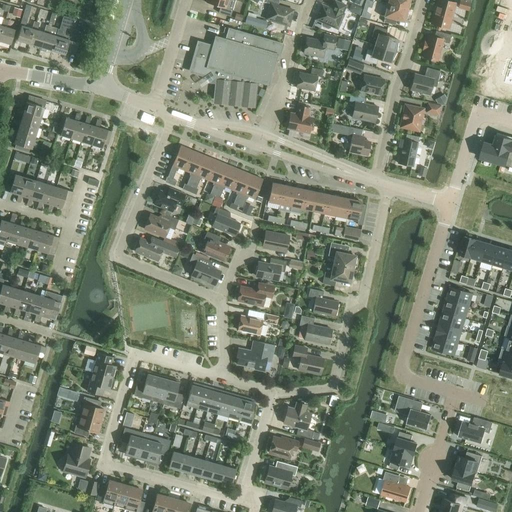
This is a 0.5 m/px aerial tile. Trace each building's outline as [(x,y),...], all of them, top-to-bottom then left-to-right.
[(230,17),(235,0),(206,0),(206,1),(207,1),(206,3),(221,7),(219,13),(230,17)] [(266,19),(289,26),(294,10),(278,6),(279,0),(266,0),(266,3),(271,4),(266,19)] [(389,0),(388,4),(408,9),(409,0),(389,0)] [(434,13),(431,24),(449,28),(456,3),(443,0),(437,0),(436,6),(437,7),(435,13),(434,13)] [(322,5),(315,20),(323,23),(322,25),(323,26),(328,28),(330,28),(330,26),(338,29),(344,14),(343,14),(346,6),(335,1),(332,9),(322,5)] [(468,11),(470,3),(461,1),(459,8),(468,11)] [(95,16),(101,17),(104,6),(98,4),(95,16)] [(388,4),(385,16),(384,22),(395,25),(397,20),(404,22),(408,9),(388,4)] [(351,5),(348,10),(359,15),(362,9),(352,5),(351,5)] [(14,8),(12,16),(19,18),(22,10),(14,8)] [(362,11),(360,17),(369,20),(371,14),(366,13),(362,11)] [(46,25),(44,32),(45,33),(41,47),(53,51),(57,36),(56,36),(58,29),(52,27),(54,20),(56,14),(52,12),(48,26),(46,25)] [(57,36),(53,51),(65,55),(66,50),(68,51),(69,51),(75,53),(76,53),(78,46),(77,45),(72,44),(71,43),(69,43),(70,40),(63,38),(65,31),(66,28),(73,30),(76,20),(63,16),(62,21),(59,29),(58,29),(56,36),(57,36)] [(246,16),(244,23),(266,29),(268,22),(255,19),(247,16),(246,16)] [(17,40),(29,44),(34,29),(32,29),(32,28),(26,26),(28,19),(22,18),(20,25),(22,26),(17,40)] [(3,26),(0,35),(0,41),(10,44),(15,29),(7,27),(9,20),(5,19),(3,19),(1,26),(3,26)] [(34,29),(29,44),(41,47),(45,33),(44,32),(38,30),(40,23),(34,21),(32,28),(32,29),(34,29)] [(377,39),(375,45),(397,52),(398,42),(397,42),(398,40),(385,36),(387,30),(375,26),(372,37),(377,39)] [(192,64),(190,69),(194,70),(206,74),(208,74),(210,77),(212,80),(216,81),(214,99),(227,100),(241,102),(255,103),(257,81),(268,84),(276,55),(277,55),(279,56),(283,44),(225,28),(223,34),(222,39),(216,37),(213,49),(197,44),(192,64)] [(429,36),(423,57),(438,61),(443,42),(449,43),(451,35),(436,31),(435,37),(429,36)] [(327,49),(334,50),(336,37),(324,35),(323,42),(307,38),(304,53),(323,57),(325,50),(327,49)] [(368,50),(364,61),(376,65),(378,59),(391,63),(391,60),(393,61),(397,52),(375,45),(373,52),(368,50)] [(353,53),(352,58),(360,61),(362,56),(360,55),(353,53)] [(349,60),(346,68),(360,74),(363,66),(349,60)] [(299,72),(296,87),(314,91),(318,76),(322,77),(324,70),(312,68),(310,75),(299,72)] [(415,75),(411,89),(418,91),(420,95),(424,93),(429,94),(431,85),(436,87),(440,71),(427,68),(425,75),(427,78),(415,75)] [(364,75),(361,91),(362,91),(363,91),(365,92),(381,95),(384,79),(364,75)] [(444,94),(435,100),(437,104),(444,105),(446,98),(444,94)] [(351,95),(350,101),(356,103),(352,118),(375,123),(378,107),(365,104),(366,98),(364,98),(360,97),(357,96),(351,95)] [(29,96),(24,111),(24,112),(42,118),(45,107),(46,101),(29,96)] [(438,114),(440,107),(428,104),(427,112),(438,114)] [(288,129),(309,133),(312,118),(308,117),(310,108),(298,106),(296,113),(294,114),(291,113),(288,129)] [(406,106),(401,127),(418,131),(423,109),(406,106)] [(23,115),(21,121),(21,123),(39,128),(42,118),(24,112),(24,111),(17,108),(16,113),(23,115)] [(62,117),(59,128),(57,134),(61,135),(60,136),(71,139),(76,121),(78,122),(79,121),(81,115),(77,114),(75,120),(66,118),(66,119),(62,117)] [(76,121),(71,139),(81,142),(87,124),(89,125),(91,118),(87,117),(85,123),(79,121),(78,122),(76,121)] [(13,123),(20,125),(18,131),(18,133),(35,138),(39,128),(21,123),(21,121),(14,119),(13,123)] [(87,124),(81,142),(92,145),(97,127),(99,128),(101,121),(97,120),(95,127),(89,125),(87,124)] [(331,123),(330,132),(352,137),(349,151),(368,155),(371,143),(364,141),(364,137),(361,137),(363,130),(350,127),(331,123)] [(92,145),(102,148),(104,143),(108,145),(112,132),(108,131),(108,130),(99,128),(97,127),(92,145)] [(32,149),(35,138),(18,133),(18,131),(11,129),(10,133),(17,135),(14,144),(32,149)] [(49,132),(47,139),(54,141),(56,134),(49,132)] [(485,144),(481,160),(505,167),(505,166),(510,167),(509,172),(511,172),(511,141),(511,139),(511,137),(497,133),(495,142),(494,147),(485,144)] [(401,148),(398,163),(413,166),(418,143),(419,138),(406,135),(405,140),(401,139),(399,147),(401,148)] [(321,137),(318,147),(325,148),(327,139),(321,137)] [(180,146),(168,177),(173,179),(176,170),(177,170),(178,168),(184,171),(192,151),(180,146)] [(190,176),(186,185),(184,184),(182,189),(190,192),(204,156),(192,151),(184,171),(190,173),(189,175),(190,176)] [(17,154),(15,160),(22,162),(24,156),(17,154)] [(204,156),(190,192),(196,195),(198,190),(196,189),(200,179),(201,180),(202,178),(208,180),(215,160),(204,156)] [(74,166),(80,168),(82,162),(81,162),(76,160),(74,166)] [(215,160),(208,180),(214,183),(213,185),(214,185),(210,194),(215,196),(226,165),(215,160)] [(87,161),(84,169),(91,171),(94,163),(87,161)] [(226,165),(215,196),(219,198),(223,189),(224,189),(225,187),(231,190),(239,170),(226,165)] [(72,169),(70,176),(77,178),(79,171),(72,169)] [(239,170),(231,190),(237,192),(236,194),(237,195),(233,204),(238,206),(251,175),(239,170)] [(4,190),(19,195),(21,195),(26,177),(15,174),(14,179),(8,177),(4,190)] [(251,175),(238,206),(243,208),(247,198),(248,199),(248,197),(255,199),(256,196),(263,180),(251,175)] [(19,195),(17,201),(20,203),(22,196),(29,198),(31,198),(36,180),(26,177),(21,195),(19,195)] [(99,181),(89,178),(87,184),(98,187),(99,181)] [(31,198),(29,198),(27,204),(31,206),(33,199),(39,201),(41,201),(46,183),(36,180),(31,198)] [(39,201),(37,208),(41,209),(43,202),(50,204),(51,205),(57,187),(46,183),(41,201),(39,201)] [(268,201),(280,204),(283,186),(272,183),(268,201)] [(283,186),(280,204),(291,206),(295,188),(283,186)] [(51,205),(50,204),(47,211),(51,212),(53,205),(68,210),(73,192),(67,190),(68,190),(57,187),(51,205)] [(291,206),(302,208),(306,191),(295,188),(291,206)] [(172,211),(175,204),(180,206),(182,201),(183,202),(186,196),(169,189),(167,194),(160,192),(155,204),(172,211)] [(306,191),(302,208),(313,211),(317,193),(306,191)] [(317,193),(313,211),(324,213),(328,195),(317,193)] [(206,194),(203,201),(211,204),(214,197),(206,194)] [(328,195),(324,213),(336,215),(339,198),(328,195)] [(215,197),(211,205),(216,207),(219,208),(223,200),(215,197)] [(339,198),(336,215),(347,218),(350,200),(339,198)] [(350,200),(347,218),(357,220),(357,224),(362,225),(364,217),(367,205),(362,204),(362,202),(350,200)] [(243,210),(242,212),(250,215),(251,213),(252,210),(252,209),(244,206),(244,207),(243,210)] [(217,215),(212,226),(235,236),(236,232),(238,232),(240,226),(239,225),(240,223),(228,218),(230,213),(219,208),(216,207),(213,213),(217,215)] [(163,214),(161,219),(150,215),(144,229),(165,237),(166,237),(169,228),(174,230),(179,220),(163,214)] [(0,219),(0,244),(5,246),(6,241),(12,223),(14,224),(16,217),(12,216),(10,222),(1,220),(0,219)] [(268,216),(267,221),(284,225),(285,219),(268,216)] [(12,223),(6,241),(17,244),(22,227),(24,227),(26,220),(22,219),(20,226),(14,224),(12,223)] [(195,219),(193,224),(199,227),(201,222),(195,219)] [(291,221),(289,226),(306,229),(307,224),(291,221)] [(22,227),(17,244),(27,247),(32,230),(34,230),(36,223),(32,222),(30,229),(24,227),(22,227)] [(32,230),(27,247),(37,251),(43,233),(44,233),(45,233),(47,226),(43,225),(41,232),(34,230),(32,230)] [(313,225),(312,231),(328,234),(329,228),(313,225)] [(345,227),(342,237),(359,240),(361,231),(345,227)] [(335,228),(334,235),(342,237),(343,229),(335,228)] [(220,237),(207,231),(204,239),(208,240),(203,252),(224,261),(230,248),(218,242),(220,237)] [(262,248),(286,252),(289,236),(266,231),(262,248)] [(296,232),(295,239),(307,241),(308,235),(296,232)] [(43,233),(37,251),(47,254),(46,258),(52,260),(59,238),(53,236),(45,233),(44,233),(43,233)] [(135,252),(158,261),(161,252),(175,257),(179,249),(162,242),(151,237),(149,242),(140,238),(135,252)] [(165,237),(162,242),(179,249),(181,249),(181,248),(183,244),(171,239),(166,237),(165,237)] [(465,237),(459,254),(470,257),(476,240),(473,239),(465,237)] [(476,240),(470,257),(481,261),(487,244),(478,241),(476,240)] [(335,257),(333,265),(353,270),(356,256),(342,253),(343,245),(331,243),(328,256),(335,257)] [(487,244),(481,261),(493,264),(498,247),(490,245),(487,244)] [(498,247),(493,264),(504,267),(509,250),(501,248),(498,247)] [(182,251),(180,256),(187,260),(190,254),(182,251)] [(193,254),(191,258),(190,262),(195,264),(191,275),(215,285),(220,272),(208,267),(211,261),(193,254)] [(278,280),(280,272),(284,272),(286,261),(270,258),(269,265),(259,263),(256,276),(278,280)] [(23,259),(21,266),(28,268),(30,261),(23,259)] [(454,260),(451,272),(458,274),(461,262),(454,260)] [(302,263),(290,261),(288,268),(301,270),(302,263)] [(325,272),(322,284),(335,286),(336,280),(350,283),(353,270),(333,265),(332,274),(325,272)] [(175,266),(172,273),(179,276),(182,269),(175,266)] [(0,273),(0,302),(6,305),(7,305),(13,287),(3,284),(5,275),(0,273)] [(465,277),(463,284),(474,287),(476,280),(465,277)] [(262,306),(265,296),(271,297),(274,287),(259,284),(258,291),(241,287),(238,301),(262,306)] [(7,305),(6,305),(4,311),(8,313),(10,306),(16,308),(18,308),(23,290),(13,287),(7,305)] [(448,296),(447,300),(469,306),(472,294),(464,292),(465,290),(459,288),(458,290),(451,288),(448,296)] [(315,298),(312,312),(335,316),(338,302),(322,299),(324,292),(310,289),(308,297),(315,298)] [(16,308),(14,314),(18,316),(20,309),(26,311),(28,311),(34,293),(23,290),(18,308),(16,308)] [(28,311),(26,311),(24,321),(27,322),(30,312),(37,314),(39,314),(44,296),(34,293),(28,311)] [(37,314),(35,321),(39,322),(41,315),(49,318),(53,319),(58,302),(54,300),(55,300),(44,296),(39,314),(37,314)] [(444,309),(443,312),(465,319),(469,306),(447,300),(444,309)] [(285,308),(283,317),(290,319),(293,310),(285,308)] [(441,321),(440,324),(461,331),(465,319),(443,312),(441,321)] [(278,317),(266,314),(264,322),(277,325),(278,317)] [(241,316),(238,330),(259,335),(264,336),(266,326),(261,325),(263,320),(241,316)] [(307,327),(304,339),(329,344),(332,330),(313,326),(314,318),(301,316),(299,325),(307,327)] [(439,327),(436,336),(458,343),(461,331),(440,324),(439,327)] [(0,333),(0,352),(0,353),(0,356),(3,358),(9,336),(11,337),(13,330),(9,329),(7,335),(1,333),(1,334),(0,333)] [(9,336),(3,358),(4,354),(14,357),(19,339),(21,340),(23,333),(20,332),(18,339),(11,337),(9,336)] [(19,339),(14,357),(25,360),(30,343),(32,343),(34,336),(30,335),(28,342),(21,340),(19,339)] [(435,340),(432,349),(440,351),(440,353),(446,355),(446,353),(449,354),(454,355),(458,343),(436,336),(435,340)] [(279,338),(278,346),(284,347),(286,340),(279,338)] [(238,348),(237,357),(239,357),(237,364),(255,368),(255,369),(264,371),(267,357),(272,358),(274,345),(253,341),(251,351),(238,348)] [(30,343),(25,360),(35,364),(39,352),(44,353),(46,348),(40,346),(32,343),(30,343)] [(86,345),(84,354),(93,356),(96,348),(86,345)] [(300,359),(298,370),(320,375),(324,359),(305,355),(307,349),(295,346),(292,357),(300,359)] [(471,347),(467,361),(474,363),(478,349),(471,347)] [(500,356),(499,361),(511,365),(511,352),(507,351),(505,358),(500,356)] [(98,353),(92,372),(113,378),(116,366),(110,365),(112,357),(98,353)] [(485,361),(479,359),(476,367),(487,370),(490,359),(486,357),(485,361)] [(511,365),(499,361),(503,363),(500,374),(511,377),(511,365)] [(87,392),(102,396),(104,388),(110,390),(113,378),(92,372),(87,392)] [(138,383),(135,395),(152,400),(158,376),(153,374),(152,375),(147,374),(144,385),(138,383)] [(30,375),(28,382),(34,384),(36,378),(30,375)] [(158,376),(152,400),(162,403),(169,378),(163,377),(163,378),(159,377),(159,376),(158,376)] [(169,378),(162,403),(179,408),(182,396),(176,394),(180,382),(173,380),(173,381),(169,380),(169,379),(169,378)] [(13,389),(15,383),(4,379),(3,384),(10,386),(9,387),(13,389)] [(192,385),(187,401),(186,405),(197,409),(203,386),(195,384),(195,386),(192,385)] [(203,386),(197,409),(207,411),(213,391),(210,390),(211,388),(203,386)] [(62,388),(59,396),(67,398),(69,390),(62,388)] [(213,391),(207,411),(218,414),(224,392),(216,389),(216,392),(213,391)] [(224,392),(218,414),(228,417),(234,397),(231,396),(232,394),(224,392)] [(0,416),(0,417),(1,415),(5,416),(10,401),(0,398),(0,397),(1,393),(0,393),(0,416)] [(234,397),(228,417),(229,418),(229,417),(239,419),(238,420),(245,398),(237,395),(236,398),(234,397)] [(399,396),(395,411),(403,414),(409,415),(406,424),(427,430),(432,416),(426,414),(420,412),(421,408),(423,403),(399,396)] [(84,405),(81,416),(93,419),(101,421),(104,410),(96,407),(98,401),(84,397),(82,404),(84,405)] [(245,398),(238,420),(252,424),(254,414),(252,414),(255,403),(252,402),(253,400),(245,398)] [(296,435),(311,439),(312,438),(313,432),(314,432),(307,430),(312,414),(305,412),(307,405),(297,402),(295,409),(288,407),(283,423),(298,428),(296,435)] [(54,411),(51,422),(58,424),(61,413),(54,411)] [(372,411),(370,418),(385,422),(387,415),(372,411)] [(126,413),(123,424),(129,426),(132,414),(126,413)] [(76,426),(74,433),(88,437),(89,430),(97,433),(101,421),(93,419),(81,416),(78,426),(76,426)] [(463,422),(459,437),(481,444),(484,432),(489,433),(493,423),(479,419),(476,418),(475,422),(474,425),(468,424),(463,422)] [(192,424),(191,427),(198,429),(199,424),(200,420),(194,419),(193,423),(192,424)] [(202,430),(206,431),(212,433),(214,428),(215,425),(204,422),(202,430)] [(379,423),(377,429),(383,431),(385,424),(379,423)] [(130,455),(129,456),(135,458),(140,440),(142,433),(125,429),(122,441),(124,442),(128,443),(125,453),(128,454),(130,455)] [(47,430),(45,438),(52,440),(54,432),(47,430)] [(400,432),(394,450),(413,455),(414,454),(417,444),(411,442),(412,439),(413,436),(400,432)] [(140,440),(135,458),(136,458),(136,457),(139,457),(140,458),(140,459),(146,461),(153,436),(142,433),(140,440)] [(153,436),(146,461),(146,460),(149,460),(150,461),(150,462),(156,464),(160,452),(163,453),(166,453),(170,441),(153,436)] [(269,453),(289,459),(291,449),(296,451),(298,442),(287,439),(287,441),(273,437),(269,453)] [(302,447),(317,452),(320,443),(304,439),(302,447)] [(68,454),(64,471),(85,477),(90,460),(87,459),(90,448),(73,443),(70,454),(68,454)] [(394,450),(389,467),(398,470),(400,464),(404,465),(410,467),(413,455),(394,450)] [(176,469),(179,470),(183,454),(173,452),(169,467),(176,469)] [(459,459),(456,468),(475,473),(475,474),(477,475),(477,474),(482,456),(467,452),(465,458),(459,456),(459,459)] [(183,454),(179,470),(183,471),(189,473),(194,457),(183,454)] [(194,457),(189,473),(197,475),(200,476),(205,460),(194,457)] [(205,460),(200,476),(203,477),(211,479),(215,463),(205,460)] [(280,462),(278,467),(276,469),(269,467),(265,482),(288,489),(292,475),(295,476),(297,467),(280,462)] [(215,463),(211,479),(218,481),(222,482),(226,466),(215,463)] [(226,466),(222,482),(224,483),(232,485),(236,469),(226,466)] [(455,470),(452,479),(458,481),(457,487),(469,491),(475,474),(475,473),(456,468),(455,470)] [(379,478),(374,494),(380,495),(383,496),(407,503),(411,489),(411,487),(407,486),(406,486),(401,485),(399,484),(397,484),(398,484),(399,480),(399,478),(400,476),(385,472),(383,479),(379,478)] [(80,479),(77,490),(86,492),(89,482),(80,479)] [(85,493),(95,496),(98,482),(89,480),(89,482),(86,492),(85,493)] [(97,501),(102,502),(102,503),(114,506),(120,484),(109,480),(108,483),(107,487),(104,486),(101,485),(97,501)] [(120,484),(114,506),(125,509),(131,487),(123,485),(120,484)] [(131,487),(125,509),(134,511),(142,511),(145,502),(142,502),(139,501),(141,494),(142,490),(131,487)] [(152,510),(151,511),(163,511),(168,497),(157,494),(156,497),(152,510)] [(443,509),(442,511),(461,511),(463,505),(465,506),(467,498),(452,494),(451,497),(450,500),(445,499),(443,506),(444,506),(443,509)] [(168,497),(163,511),(175,511),(179,500),(176,499),(168,497)] [(288,500),(287,503),(285,503),(275,500),(271,511),(295,511),(297,506),(300,507),(302,501),(289,497),(288,500)] [(368,498),(366,505),(378,508),(379,505),(380,501),(368,498)] [(479,499),(477,507),(493,511),(495,511),(498,504),(479,499)] [(179,500),(175,511),(187,511),(189,507),(190,504),(179,500)]
